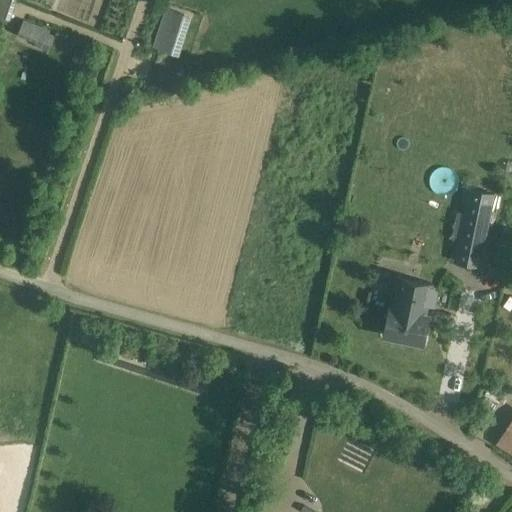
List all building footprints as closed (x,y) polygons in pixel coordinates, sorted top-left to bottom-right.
[(192,19),(164,10),(152,49),(179,58),(192,19)] [(49,32),(23,22),(17,37),(34,44),(33,46),(47,52),(54,38),(47,36),(49,32)] [(493,195),(471,190),(456,262),(478,267),(493,195)] [(431,284),(397,277),(395,291),(397,292),(394,309),(390,308),(384,335),(423,344),(429,316),(425,315),(431,284)] [(511,420),(497,444),(511,453),(511,420)]
